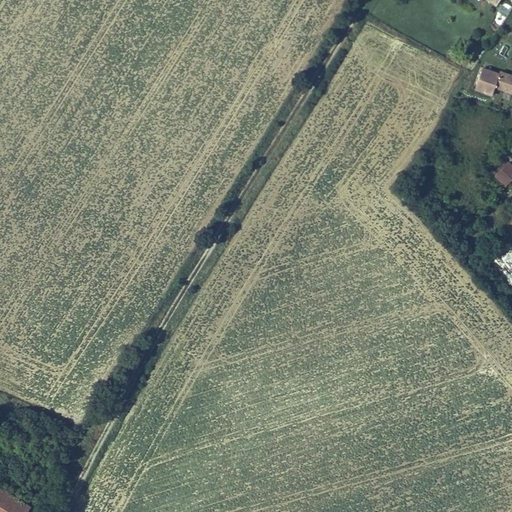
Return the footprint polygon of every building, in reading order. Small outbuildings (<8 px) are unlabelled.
[(511,95),(511,74),(511,75),(500,72),(499,74),(482,68),(475,91),(492,96),(494,89),(511,95)] [(496,176),(507,163),(500,157),(489,169),(496,176)] [(511,165),(509,162),(507,163),(496,176),(495,177),(505,186),(511,179),(511,165)] [(489,261),(511,282),(511,247),(507,243),(489,261)] [(0,511),(42,511),(44,510),(0,481),(0,474),(9,461),(0,455),(0,511)]
